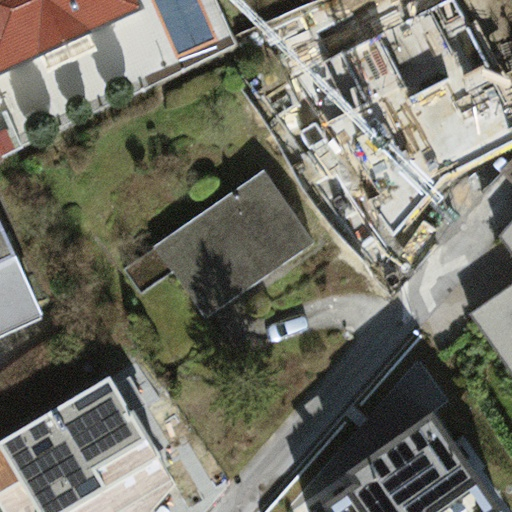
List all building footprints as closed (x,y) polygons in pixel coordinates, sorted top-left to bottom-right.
[(0,0),(0,70),(135,11),(129,0),(0,0)] [(409,30),(314,90),(391,210),(485,150),(409,30)] [(271,178),(124,270),(143,300),(180,278),(203,314),(313,245),(271,178)] [(511,222),(511,279),(476,304),(511,366),(511,217),(510,219),(511,222)] [(0,342),(33,328),(0,250),(0,342)] [(116,360),(0,426),(0,495),(18,485),(34,511),(39,511),(163,440),(116,360)] [(446,403),(427,375),(373,413),(393,442),(312,498),(321,511),(445,511),(478,489),(427,416),(446,403)]
